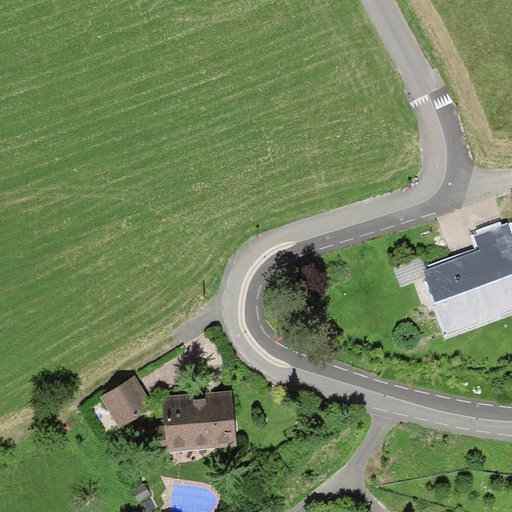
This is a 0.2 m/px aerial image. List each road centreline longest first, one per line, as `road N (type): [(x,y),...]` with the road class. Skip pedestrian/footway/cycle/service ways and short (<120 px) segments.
road 1 (residential): [(511,422),(421,409),(283,364),(256,349),(241,325),(241,288),(263,253),(393,212),(440,184)]
road 2 (track): [(239,304),(0,420)]
road 3 (unclassified): [(440,184),(443,139),(377,0)]
